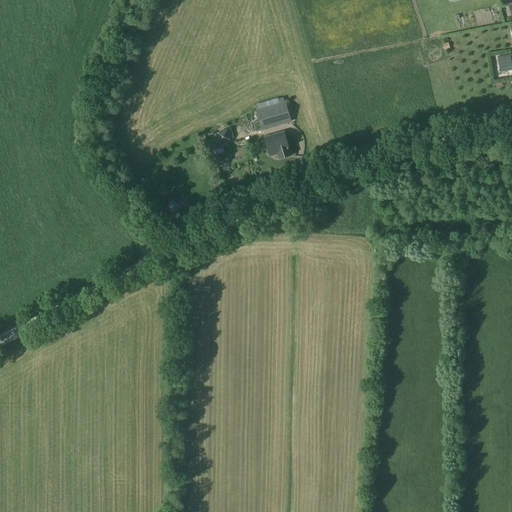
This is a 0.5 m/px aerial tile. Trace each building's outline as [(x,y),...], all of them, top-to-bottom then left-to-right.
[(511,58),(509,52),(502,56),(507,64),(511,61),(511,58)] [(511,66),(511,63),(499,65),(500,72),(511,69),(511,66)] [(263,129),(292,121),(286,101),(257,109),(263,129)] [(230,139),(234,137),(231,129),(227,130),(227,129),(217,132),(218,133),(213,134),(216,143),(220,142),(230,139)] [(279,158),(291,154),(285,131),(265,137),(270,156),(278,153),(279,158)]
